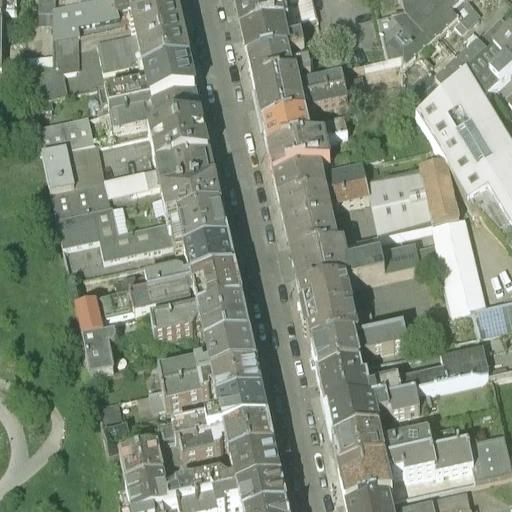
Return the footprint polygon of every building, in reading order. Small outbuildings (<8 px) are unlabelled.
[(2,0),(3,9),(3,19),(14,19),(14,0),(2,0)] [(38,0),(38,21),(54,21),(54,17),(54,0),(38,0)] [(54,0),(54,17),(79,14),(79,0),(54,0)] [(87,13),(97,10),(97,0),(79,0),(79,14),(87,13)] [(97,10),(87,13),(89,32),(115,26),(115,16),(128,13),(132,29),(176,22),(175,18),(173,9),(170,0),(142,0),(104,9),(97,10)] [(104,0),(104,9),(142,0),(104,0)] [(233,0),(242,37),(244,46),(286,37),(278,0),(233,0)] [(399,0),(406,24),(380,33),(388,69),(401,68),(467,9),(478,0),(399,0)] [(304,2),(289,5),(294,31),(316,27),(311,1),(304,2)] [(467,9),(401,68),(403,81),(423,63),(454,35),(462,44),(482,25),(467,9)] [(54,17),(54,21),(52,83),(72,80),(73,44),(78,40),(77,33),(89,32),(87,13),(79,14),(54,17)] [(181,48),(176,22),(132,29),(135,44),(97,53),(101,79),(141,70),(144,85),(188,76),(181,48)] [(423,63),(403,81),(403,105),(422,124),(511,41),(511,37),(502,27),(441,83),(423,63)] [(286,37),(244,46),(250,72),(290,63),(305,60),(302,47),(288,49),(286,37)] [(511,41),(422,124),(437,168),(474,221),(481,221),(485,226),(511,258),(511,162),(482,110),(511,82),(511,110),(509,113),(511,116),(511,41)] [(290,63),(250,72),(252,82),(256,99),(298,91),(312,88),(309,75),(293,78),(290,63)] [(188,76),(144,85),(144,97),(104,106),(106,114),(86,117),(88,128),(108,124),(195,105),(194,102),(188,76)] [(298,91),(256,99),(257,105),(260,121),(345,104),(343,89),(299,97),(298,91)] [(345,104),(260,121),(262,132),(264,143),(308,134),(306,121),(311,120),(311,124),(348,117),(345,104)] [(108,124),(113,143),(148,135),(146,130),(155,128),(156,142),(201,132),(196,108),(195,105),(108,124)] [(108,124),(88,128),(95,148),(113,143),(108,124)] [(156,142),(147,144),(156,181),(209,168),(202,137),(201,132),(156,142)] [(308,134),(264,143),(268,161),(269,164),(324,152),(347,147),(345,134),(309,141),(308,134)] [(324,152),(269,164),(270,168),(275,191),(322,180),(330,179),(324,152)] [(67,162),(44,167),(52,203),(77,196),(67,162)] [(156,181),(163,207),(215,196),(209,171),(209,168),(156,181)] [(437,168),(367,197),(369,212),(378,250),(428,239),(458,232),(437,168)] [(322,180),(275,191),(279,211),(280,215),(367,197),(363,179),(323,187),(322,180)] [(77,196),(52,203),(59,231),(112,218),(104,191),(77,196)] [(215,196),(163,207),(167,236),(221,224),(217,203),(215,196)] [(367,197),(280,215),(286,242),(292,269),(337,259),(329,221),(369,212),(367,197)] [(100,251),(119,247),(112,218),(59,231),(65,259),(100,251)] [(221,224),(167,236),(170,247),(178,245),(183,267),(228,257),(222,227),(221,224)] [(458,232),(428,239),(434,259),(439,276),(451,289),(462,340),(476,324),(511,319),(511,258),(485,226),(458,232)] [(119,247),(100,251),(104,271),(172,256),(170,247),(167,236),(119,247)] [(228,257),(183,267),(187,280),(144,290),(147,306),(235,287),(229,260),(228,257)] [(337,259),(292,269),(299,302),(301,308),(345,298),(385,289),(380,268),(350,275),(346,258),(337,259)] [(414,260),(380,268),(385,289),(439,276),(434,259),(415,263),(414,260)] [(238,301),(235,287),(147,306),(78,320),(83,339),(92,336),(195,313),(198,327),(242,317),(241,314),(238,301)] [(345,298),(301,308),(308,338),(314,363),(379,348),(372,318),(351,323),(345,298)] [(198,327),(151,338),(156,353),(194,346),(191,338),(201,337),(207,364),(250,352),(243,323),(242,317),(198,327)] [(511,319),(476,324),(482,348),(511,339),(511,319)] [(93,342),(94,350),(113,347),(111,338),(93,342)] [(379,348),(314,363),(315,367),(320,391),(361,382),(358,369),(408,359),(405,342),(379,348)] [(113,347),(94,350),(85,352),(93,388),(114,382),(108,356),(118,354),(116,345),(113,347)] [(255,378),(250,352),(207,364),(211,381),(201,382),(200,377),(159,384),(163,401),(256,381),(255,378)] [(361,382),(320,391),(327,421),(328,425),(433,403),(493,391),(486,359),(440,368),(442,381),(377,395),(378,401),(370,402),(367,392),(363,393),(361,382)] [(163,401),(148,405),(154,420),(216,406),(218,418),(262,408),(256,381),(163,401)] [(433,403),(328,425),(334,452),(334,455),(380,445),(377,428),(436,415),(433,403)] [(218,418),(208,420),(209,429),(160,441),(164,458),(268,434),(267,431),(262,408),(218,418)] [(117,412),(99,415),(106,443),(124,439),(117,412)] [(150,461),(112,470),(119,499),(128,497),(163,487),(162,476),(229,461),(232,473),(275,463),(274,459),(269,438),(268,434),(164,458),(150,461)] [(124,439),(106,443),(112,470),(150,461),(144,435),(124,439)] [(452,441),(431,445),(435,464),(456,459),(452,441)] [(380,445),(334,455),(335,459),(341,485),(435,464),(431,445),(383,455),(380,445)] [(506,448),(468,455),(473,479),(469,480),(471,494),(511,486),(511,483),(508,460),(506,448)] [(435,464),(341,485),(344,501),(347,511),(387,511),(395,510),(389,483),(396,482),(398,492),(433,484),(435,488),(469,480),(473,479),(468,455),(456,459),(435,464)] [(163,487),(128,497),(130,511),(205,511),(282,494),(281,490),(276,468),(275,463),(232,473),(235,491),(227,492),(225,486),(177,496),(178,505),(169,508),(163,487)] [(285,511),(282,494),(205,511),(285,511)]
